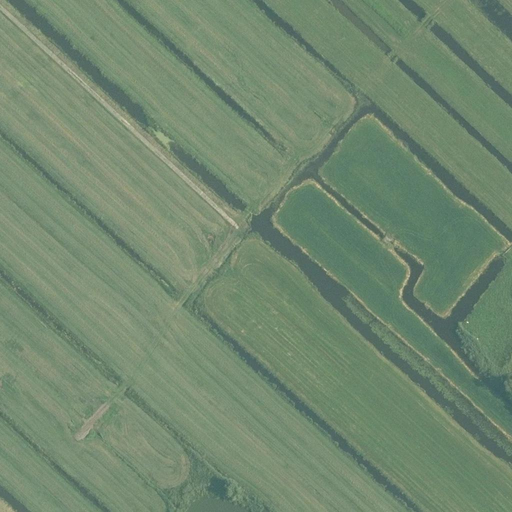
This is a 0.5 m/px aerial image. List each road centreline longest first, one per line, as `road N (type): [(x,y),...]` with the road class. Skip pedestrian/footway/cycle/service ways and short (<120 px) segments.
road 1 (track): [(511,484),(0,7)]
road 2 (track): [(118,395),(236,227),(450,0)]
